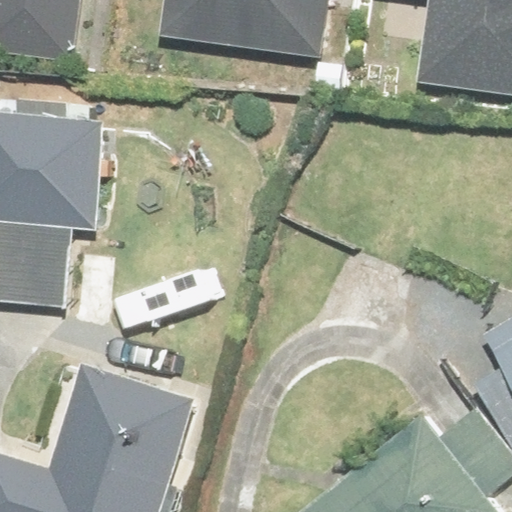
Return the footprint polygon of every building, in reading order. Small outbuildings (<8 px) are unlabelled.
[(86,0),(0,0),(0,51),(80,60),(86,0)] [(169,0),(164,42),(323,62),(330,0),(169,0)] [(511,0),(436,0),(427,83),(511,92),(511,0)] [(110,119),(0,112),(0,308),(106,315),(109,257),(77,255),(79,229),(103,231),(110,119)] [(510,366),(478,387),(511,439),(511,324),(491,338),(510,366)] [(59,468),(0,451),(0,511),(166,511),(200,390),(89,359),(59,468)] [(511,456),(480,415),(446,441),(427,417),(305,511),(501,511),(493,501),(511,486),(511,456)]
